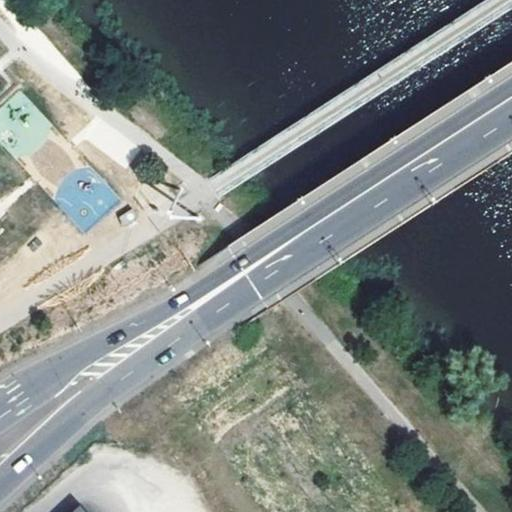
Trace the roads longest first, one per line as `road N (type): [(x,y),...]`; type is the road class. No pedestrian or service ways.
road 1 (secondary): [(0,484),(243,270)]
road 2 (secondary): [(511,100),(243,270)]
road 3 (secondary): [(243,270),(0,405)]
